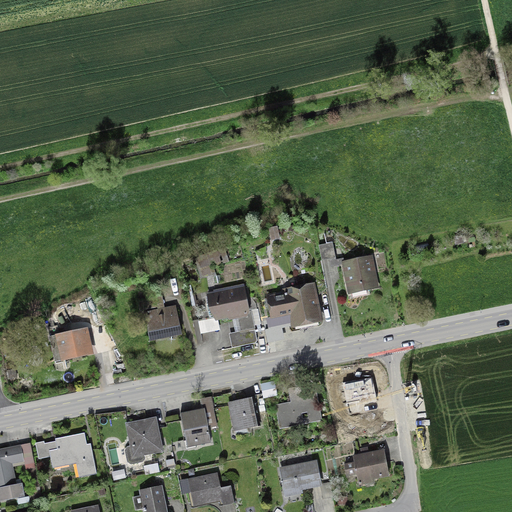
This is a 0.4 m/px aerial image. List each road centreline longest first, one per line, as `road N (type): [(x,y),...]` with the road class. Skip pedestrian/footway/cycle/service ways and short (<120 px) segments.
road 1 (track): [(0,213),(505,91)]
road 2 (track): [(0,168),(495,50)]
road 3 (secondary): [(2,422),(389,343)]
road 4 (residential): [(396,511),(414,508),(389,343)]
road 5 (secondary): [(389,343),(511,319)]
